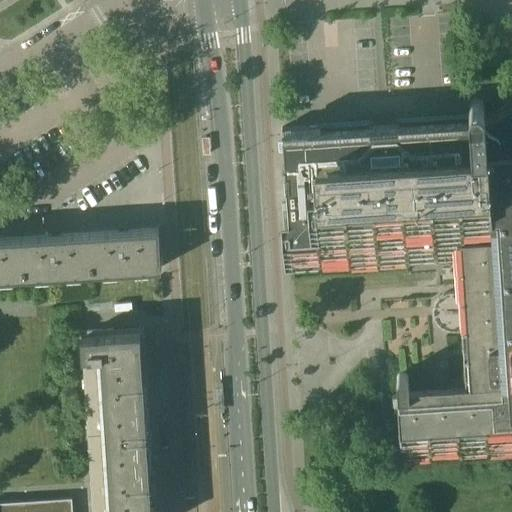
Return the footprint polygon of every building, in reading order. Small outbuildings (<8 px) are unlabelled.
[(354,123),(281,127),(291,271),(293,271),(292,268),(320,266),(320,269),(320,270),(321,270),(321,269),(321,266),(349,264),(349,267),(349,268),(350,268),(350,267),(350,264),(377,262),(377,265),(378,266),(379,266),(379,265),(379,262),(406,260),(406,263),(406,264),(407,264),(408,263),(407,260),(435,258),(435,262),(436,262),(436,258),(464,257),(464,265),(462,265),(464,294),(459,295),(458,291),(448,292),(443,294),(438,297),(435,301),(433,307),(433,309),(433,311),(433,312),(433,314),(433,315),(434,317),(436,322),(440,326),(445,329),(450,330),(461,329),(461,326),(466,326),(470,383),(471,383),(473,405),(410,409),(410,396),(409,396),(408,378),(408,377),(407,377),(407,375),(406,374),(404,373),(403,373),(402,372),(401,372),(400,373),(399,373),(398,374),(397,375),(397,376),(396,376),(396,377),(396,379),(398,409),(397,409),(401,459),(402,459),(402,456),(430,454),(430,458),(431,458),(431,454),(458,452),(459,456),(460,456),(460,452),(487,451),(487,454),(488,454),(489,454),(488,450),(511,448),(511,100),(490,114),(484,114),(484,106),(483,105),(483,104),(482,103),(482,102),(481,102),(480,101),(479,101),(479,100),(477,100),(476,100),(474,100),(473,100),(472,101),(471,102),(470,103),(469,104),(469,105),(468,106),(468,108),(469,115),(448,116),(434,111),(433,111),(433,117),(380,121),(369,122),(369,121),(354,122),(354,123)] [(156,228),(119,231),(89,233),(92,271),(158,267),(158,268),(160,268),(160,263),(161,263),(161,257),(159,257),(157,227),(156,227),(156,228)] [(89,233),(51,235),(20,237),(23,276),(92,271),(89,233)] [(20,237),(0,238),(0,277),(23,276),(20,237)] [(140,327),(81,331),(81,336),(82,355),(83,366),(85,401),(87,436),(90,471),(92,506),(92,511),(152,511),(152,502),(150,467),(147,433),(145,397),(143,363),(140,327)] [(0,511),(72,511),(71,497),(0,501),(0,511)]
